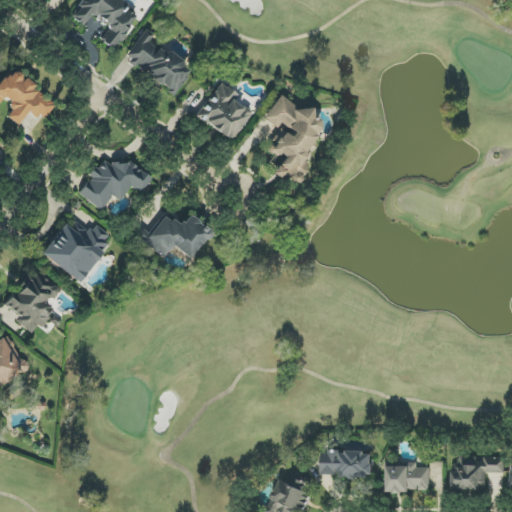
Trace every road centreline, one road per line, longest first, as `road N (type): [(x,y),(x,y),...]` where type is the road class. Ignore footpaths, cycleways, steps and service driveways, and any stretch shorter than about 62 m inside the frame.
road 1 (residential): [(0,19),(219,185),(214,199),(221,211),(241,214),(251,197),(239,180),(219,185)]
road 2 (residential): [(0,222),(100,95)]
